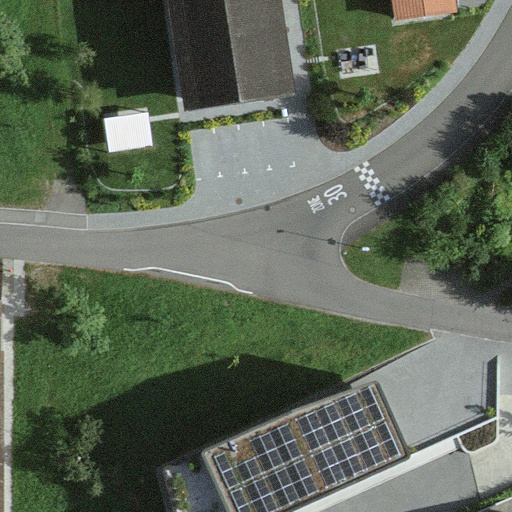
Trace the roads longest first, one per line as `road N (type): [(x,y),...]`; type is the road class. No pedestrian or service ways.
road 1 (residential): [(226,266),(292,238),(450,130),(511,49)]
road 2 (residential): [(511,327),(226,266)]
road 3 (residential): [(226,266),(0,242)]
